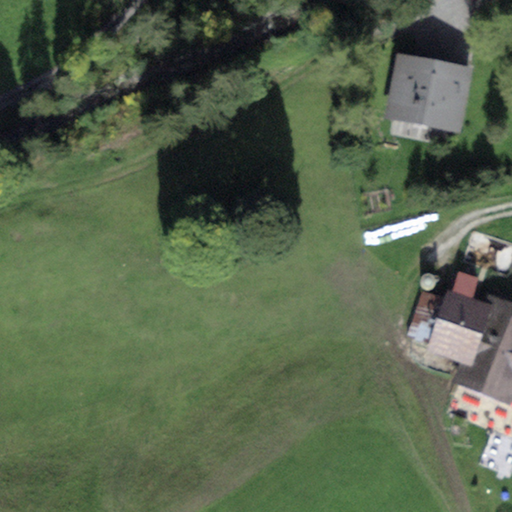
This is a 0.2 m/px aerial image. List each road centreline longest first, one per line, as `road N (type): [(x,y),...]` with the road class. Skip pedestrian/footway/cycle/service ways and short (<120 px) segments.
road 1 (track): [(0,196),(122,169),(337,48),(471,0)]
road 2 (track): [(134,0),(80,50),(0,99)]
